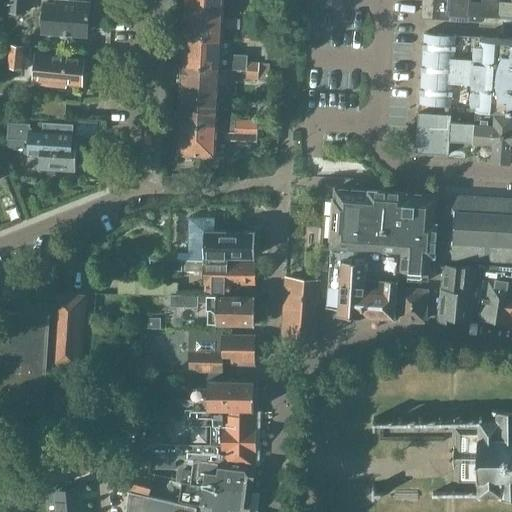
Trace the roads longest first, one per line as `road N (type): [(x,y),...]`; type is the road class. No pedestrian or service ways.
road 1 (residential): [(125,199),(141,169),(148,0)]
road 2 (residential): [(125,199),(0,251)]
